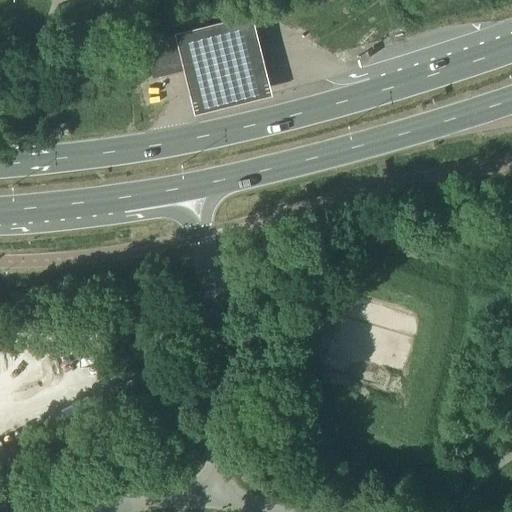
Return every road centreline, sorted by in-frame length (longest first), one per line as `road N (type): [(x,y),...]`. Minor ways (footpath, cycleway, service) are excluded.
road 1 (primary): [(511,48),(288,117),(162,145),(0,161)]
road 2 (primary): [(192,186),(511,99)]
road 3 (unclassified): [(218,496),(218,375),(192,186)]
road 4 (primary): [(0,210),(192,186)]
